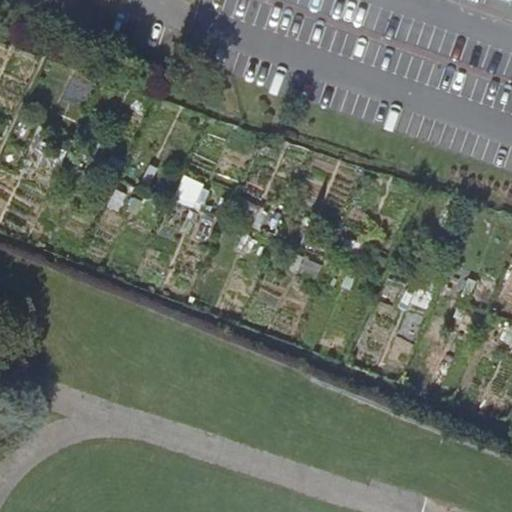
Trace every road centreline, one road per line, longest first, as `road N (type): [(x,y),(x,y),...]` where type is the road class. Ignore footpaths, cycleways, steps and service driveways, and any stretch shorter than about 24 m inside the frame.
road 1 (residential): [(511,131),(193,20)]
road 2 (residential): [(511,42),(397,0)]
